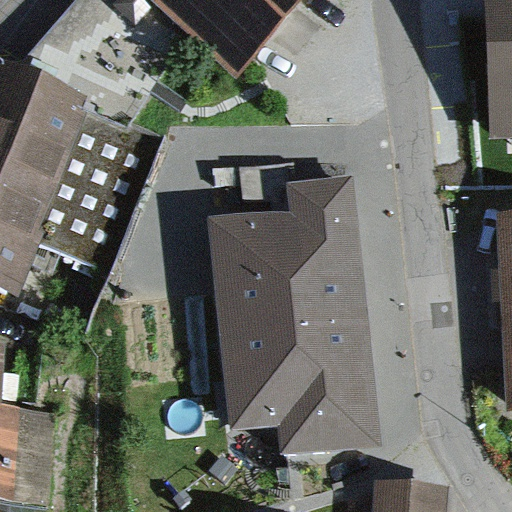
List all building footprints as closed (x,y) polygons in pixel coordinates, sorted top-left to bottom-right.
[(155,0),(76,0),(20,67),(89,94),(134,118),(196,33),(155,0)] [(301,0),(155,0),(196,33),(241,73),(301,0)] [(20,67),(0,59),(0,284),(21,292),(44,242),(114,270),(169,139),(85,112),(89,94),(20,67)] [(382,442),(354,178),(289,185),(292,213),(213,221),(235,429),(283,424),(285,452),(382,442)] [(511,213),(501,214),(511,411),(511,410),(511,213)] [(0,498),(11,499),(14,422),(0,421),(0,498)] [(376,481),(373,511),(446,511),(449,488),(376,481)]
